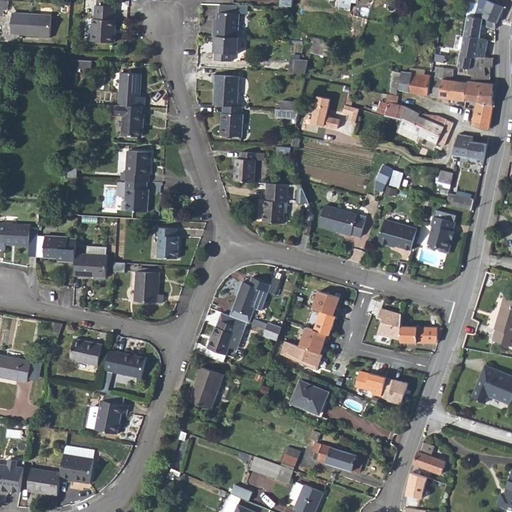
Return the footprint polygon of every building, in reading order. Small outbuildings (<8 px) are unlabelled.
[(99,0),(99,7),(116,8),(116,0),(99,0)] [(482,0),(479,0),(477,5),(476,11),(474,18),(481,19),(496,24),(498,24),(505,8),(482,0)] [(468,17),(464,37),(479,40),(483,26),(485,26),(485,27),(495,30),(496,24),(481,19),(474,18),(476,11),(477,5),(469,3),(467,16),(468,17)] [(98,7),(97,20),(116,22),(117,8),(116,8),(99,7),(98,7)] [(14,12),(12,33),(41,36),(41,37),(51,38),(52,16),(14,12)] [(209,27),(209,37),(210,37),(233,38),(234,15),(213,13),(213,20),(213,27),(209,27)] [(97,20),(95,20),(94,43),(115,44),(117,22),(116,22),(97,20)] [(210,37),(210,48),(212,48),(212,53),(212,60),(228,61),(228,54),(234,54),(235,38),(233,38),(210,37)] [(464,37),(458,68),(470,70),(472,59),(475,60),(476,57),(482,58),(486,41),(479,40),(464,37)] [(470,70),(469,75),(472,75),(490,77),(490,67),(493,67),(493,59),(483,58),(482,58),(476,57),(475,60),(472,59),(470,70)] [(287,58),(286,72),(299,73),(302,59),(287,58)] [(437,66),(435,76),(451,79),(453,69),(437,66)] [(393,71),(390,87),(396,89),(399,89),(402,73),(393,71)] [(402,73),(399,89),(405,91),(428,95),(431,76),(425,75),(412,73),(412,76),(402,73)] [(122,74),(121,106),(145,107),(146,107),(146,99),(141,98),(142,75),(122,74)] [(472,75),(471,82),(488,84),(490,84),(490,77),(472,75)] [(212,83),(210,105),(220,106),(234,107),(236,78),(208,76),(207,83),(212,83)] [(435,76),(431,96),(466,101),(468,83),(452,81),(451,79),(435,76)] [(468,83),(466,101),(476,103),(493,105),(493,97),(493,85),(490,84),(488,84),(471,82),(468,81),(468,83)] [(387,108),(386,116),(397,119),(402,120),(405,107),(396,105),(397,96),(395,96),(395,95),(389,94),(388,94),(386,103),(384,104),(383,105),(383,107),(384,108),(387,108)] [(318,95),(312,122),(339,127),(341,118),(327,115),(331,98),(318,95)] [(277,101),(276,109),(294,110),(295,102),(277,101)] [(74,103),(73,112),(86,113),(86,104),(74,103)] [(361,108),(347,103),(346,103),(344,111),(350,113),(348,120),(356,122),(361,108)] [(493,105),(476,103),(473,125),(490,129),(493,105)] [(119,106),(119,116),(125,116),(124,136),(144,138),(145,122),(146,122),(146,115),(144,115),(145,107),(121,106),(119,106)] [(234,107),(220,106),(220,113),(218,113),(218,136),(238,137),(240,114),(239,113),(239,107),(234,107)] [(402,120),(397,119),(396,122),(400,123),(401,121),(413,127),(411,131),(437,143),(447,120),(439,116),(418,113),(405,107),(402,120)] [(276,109),(276,116),(292,117),(294,110),(276,109)] [(447,120),(437,143),(443,146),(454,122),(447,120)] [(473,136),(460,128),(454,148),(462,150),(484,154),(486,144),(472,141),(473,136)] [(411,131),(409,137),(434,149),(437,143),(411,131)] [(511,149),(507,149),(504,148),(501,158),(511,160),(511,149)] [(123,172),(122,181),(126,181),(147,182),(149,183),(149,175),(151,175),(152,153),(129,151),(127,173),(123,172)] [(237,161),(235,184),(255,185),(257,155),(242,155),(242,161),(237,161)] [(70,162),(68,178),(76,178),(77,162),(70,162)] [(400,186),(405,171),(383,164),(378,179),(400,186)] [(440,170),(437,182),(449,185),(452,174),(440,170)] [(147,182),(126,181),(125,202),(123,202),(123,211),(149,213),(150,190),(147,190),(147,182)] [(288,186),(267,185),(267,202),(265,202),(264,224),(284,225),(285,204),(288,204),(288,186)] [(299,187),(298,205),(311,206),(303,191),(301,187),(299,187)] [(447,193),(445,202),(473,211),(475,202),(447,193)] [(328,207),(323,228),(351,236),(352,234),(360,236),(364,219),(356,217),(357,215),(328,207)] [(455,240),(453,240),(455,231),(457,222),(436,216),(434,225),(435,226),(431,244),(441,246),(441,249),(442,251),(448,253),(450,253),(452,252),(455,240)] [(395,246),(411,251),(417,229),(385,221),(378,243),(390,246),(390,244),(395,245),(395,246)] [(303,225),(300,233),(309,236),(311,228),(303,225)] [(29,228),(0,226),(0,249),(3,250),(4,245),(28,247),(29,228)] [(156,230),(155,238),(158,238),(157,260),(177,261),(179,239),(176,239),(177,231),(156,230)] [(43,253),(52,254),(52,251),(57,252),(57,254),(57,257),(75,258),(75,254),(76,236),(68,236),(68,234),(67,233),(45,231),(43,253)] [(86,247),(86,255),(105,256),(106,249),(86,247)] [(75,258),(73,275),(105,278),(106,256),(105,256),(86,255),(75,254),(75,258)] [(136,274),(134,304),(161,305),(162,297),(157,297),(158,275),(136,274)] [(240,285),(231,311),(251,318),(253,311),(260,313),(269,286),(251,279),(248,288),(240,285)] [(269,286),(266,293),(274,296),(278,281),(271,279),(269,286)] [(319,291),(313,309),(321,312),(336,317),(339,309),(336,308),(340,298),(319,291)] [(497,329),(493,340),(511,344),(511,300),(505,299),(496,328),(497,329)] [(401,339),(401,326),(402,313),(382,307),(379,317),(383,319),(377,334),(401,339)] [(231,311),(229,319),(247,325),(248,326),(251,318),(231,311)] [(321,312),(315,331),(330,336),(336,317),(321,312)] [(486,324),(496,326),(498,316),(488,314),(486,324)] [(221,325),(218,324),(215,330),(214,330),(206,351),(209,352),(233,361),(236,353),(239,355),(245,351),(248,343),(254,328),(248,326),(247,325),(229,319),(223,317),(221,325)] [(268,326),(266,332),(278,336),(280,330),(268,326)] [(437,328),(401,326),(401,339),(401,342),(437,344),(437,328)] [(307,328),(300,346),(321,353),(324,343),(327,344),(330,336),(315,331),(307,328)] [(266,332),(264,337),(276,342),(278,336),(266,332)] [(73,339),(69,359),(97,366),(101,345),(73,339)] [(321,353),(300,346),(285,340),(281,354),(319,368),(323,354),(321,353)] [(108,351),(105,363),(112,365),(111,372),(138,379),(143,358),(115,352),(115,353),(108,351)] [(0,355),(0,376),(26,382),(27,379),(30,361),(0,355)] [(41,363),(30,361),(27,379),(38,381),(41,363)] [(105,363),(101,381),(108,383),(111,372),(112,365),(105,363)] [(191,394),(188,403),(211,410),(222,376),(200,368),(196,378),(198,379),(193,394),(191,394)] [(511,378),(485,368),(472,399),(486,404),(489,398),(511,407),(511,403),(511,378)] [(386,378),(360,371),(358,377),(356,376),(354,384),(356,387),(373,391),(372,394),(382,397),(386,378)] [(394,380),(386,378),(382,397),(381,398),(388,401),(401,404),(406,391),(408,384),(394,380)] [(301,380),(291,403),(319,415),(329,393),(301,380)] [(225,397),(229,386),(223,384),(219,394),(225,397)] [(102,394),(100,401),(121,405),(123,398),(109,395),(102,394)] [(92,428),(92,430),(114,434),(119,413),(124,414),(126,407),(121,405),(100,401),(99,401),(97,408),(93,407),(89,408),(85,427),(92,428)] [(38,418),(36,425),(44,427),(45,421),(42,420),(41,419),(38,418)] [(315,442),(312,452),(318,453),(316,460),(360,472),(364,457),(315,442)] [(58,471),(57,479),(67,480),(68,479),(85,481),(87,480),(91,449),(61,445),(58,471)] [(287,447),(285,454),(297,458),(299,451),(287,447)] [(419,451),(414,463),(441,473),(442,472),(444,473),(445,470),(443,469),(445,461),(419,451)] [(285,454),(282,461),(294,465),(297,458),(285,454)] [(291,468),(251,455),(247,466),(275,476),(286,480),(291,468)] [(18,491),(21,466),(14,465),(15,459),(7,458),(6,464),(0,463),(0,488),(6,489),(18,491)] [(25,491),(55,494),(57,479),(58,471),(28,468),(25,491)] [(500,493),(496,504),(511,509),(511,470),(504,494),(500,493)] [(411,471),(406,494),(422,498),(427,477),(411,471)] [(295,500),(302,484),(294,481),(288,497),(295,500)] [(295,500),(292,508),(301,511),(313,511),(322,491),(302,483),(302,484),(295,500)] [(254,511),(228,502),(224,511),(254,511)]
